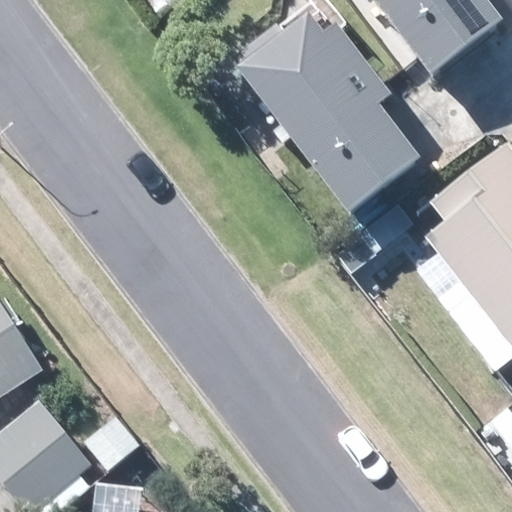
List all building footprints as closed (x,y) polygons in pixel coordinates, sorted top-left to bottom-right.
[(362,0),(425,79),(427,82),(495,29),(473,0),(362,0)] [(386,102),(333,33),(320,43),(304,21),(278,41),(273,32),(229,65),(236,74),(233,76),(260,112),(346,221),(385,192),(395,184),(417,168),(415,165),(374,112),(386,102)] [(511,159),(504,149),(428,208),(443,227),(423,245),(456,287),(437,303),(470,343),(489,329),(511,358),(511,159)] [(0,400),(40,374),(0,311),(0,400)] [(427,334),(407,350),(422,369),(442,353),(427,334)] [(0,438),(0,483),(23,511),(61,511),(89,489),(79,477),(91,467),(40,405),(0,438)] [(115,418),(84,444),(107,471),(138,447),(115,418)] [(138,511),(141,491),(91,486),(88,511),(138,511)]
